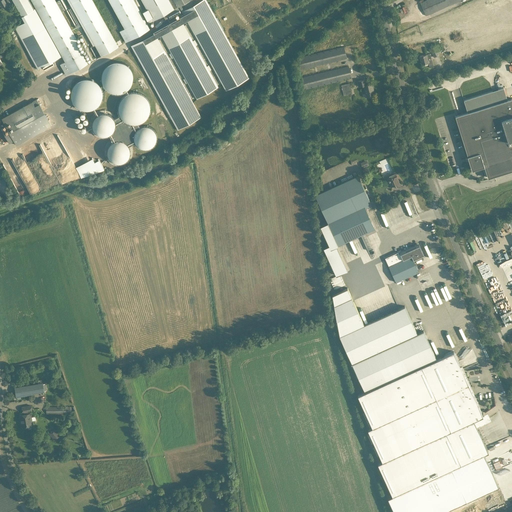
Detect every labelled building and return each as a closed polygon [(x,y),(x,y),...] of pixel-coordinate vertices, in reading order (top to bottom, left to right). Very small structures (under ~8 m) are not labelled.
[(143,0),(148,8),(143,10),(149,22),(158,17),(163,15),(167,23),(154,31),(153,31),(154,32),(144,38),(132,45),(131,45),(178,129),(201,117),(159,41),(163,38),(197,98),(219,86),(185,26),(190,23),(227,91),(250,78),(215,14),(207,0),(201,0),(184,10),(183,10),(184,14),(170,22),(167,16),(179,9),(178,6),(179,6),(181,4),(188,0),(7,0),(11,8),(16,5),(22,16),(24,21),(25,21),(24,22),(15,27),(38,69),(42,66),(44,69),(47,68),(55,63),(53,60),(63,55),(66,61),(61,64),(67,74),(88,63),(76,42),(78,41),(62,11),(66,9),(61,0),(59,0),(56,1),(55,0),(67,0),(72,7),(67,10),(75,25),(77,28),(82,25),(93,46),(91,47),(97,58),(118,46),(92,0),(110,0),(126,28),(121,31),(127,41),(147,30),(150,28),(134,0),(143,0)] [(427,0),(420,3),(426,15),(460,0),(427,0)] [(344,46),(298,56),(301,69),(346,59),(344,46)] [(430,52),(421,55),(423,63),(427,62),(429,67),(433,66),(430,52)] [(132,74),(129,67),(122,62),(115,62),(107,65),(102,71),(102,79),(105,86),(111,91),(119,92),(127,89),(131,82),(132,74)] [(303,88),(351,79),(348,67),(301,75),(303,88)] [(102,90),(99,83),(93,78),(85,77),(78,80),(73,87),(72,95),(75,102),(82,107),(90,107),(97,104),(102,98),(102,90)] [(372,86),(371,83),(366,84),(365,79),(357,81),(359,87),(364,86),(366,97),(375,95),(373,89),(372,88),(373,88),(373,86),(372,86)] [(349,83),(341,84),(343,95),(352,93),(349,83)] [(488,177),(511,169),(511,98),(508,100),(503,87),(498,89),(495,90),(492,91),(464,100),(467,112),(462,113),(455,116),(468,155),(467,155),(472,169),(484,166),(488,177)] [(150,103),(146,96),(140,91),(132,90),(125,94),(120,100),(119,108),(122,115),(129,120),(137,121),(144,118),(149,111),(150,103)] [(37,99),(2,118),(4,123),(0,125),(9,143),(14,140),(16,145),(51,125),(37,99)] [(105,134),(110,132),(114,128),(115,122),(113,117),(110,114),(105,112),(99,113),(95,116),(93,120),(93,126),(96,130),(100,133),(105,134)] [(139,127),(140,127),(138,123),(137,123),(136,123),(134,123),(133,123),(132,123),(131,123),(130,123),(129,122),(128,122),(127,122),(126,121),(125,120),(124,119),(123,118),(122,118),(122,117),(121,116),(120,115),(116,117),(117,118),(117,119),(117,120),(118,121),(118,122),(118,123),(118,124),(118,125),(118,126),(118,127),(117,128),(117,129),(117,130),(116,131),(116,132),(115,133),(115,134),(114,134),(113,135),(112,136),(111,136),(111,137),(112,139),(113,138),(114,138),(115,138),(116,137),(117,137),(118,137),(119,137),(120,137),(121,137),(122,138),(123,138),(124,138),(125,139),(126,139),(127,140),(128,140),(129,141),(129,142),(130,143),(131,144),(131,145),(135,142),(135,141),(134,140),(134,139),(134,138),(134,137),(134,136),(134,135),(134,134),(134,133),(135,132),(135,131),(136,131),(136,130),(137,129),(137,128),(138,128),(139,127)] [(147,147),(152,145),(156,141),(157,136),(155,131),(152,127),(147,125),(141,126),(137,129),(135,134),(135,139),(138,144),(142,147),(147,147)] [(120,162),(125,160),(129,156),(130,150),(128,145),(125,141),(120,140),(115,140),(110,144),(108,148),(108,154),(111,158),(115,161),(120,162)] [(80,178),(88,174),(83,163),(74,167),(80,178)] [(395,185),(400,183),(396,176),(397,175),(395,171),(385,176),(390,186),(395,184),(395,185)] [(320,225),(329,245),(324,247),(336,275),(347,270),(336,246),(375,229),(364,205),(371,202),(358,175),(315,194),(327,222),(320,225)] [(413,260),(424,256),(418,244),(401,252),(400,251),(385,258),(396,282),(419,272),(413,260)] [(449,284),(420,295),(425,307),(454,297),(449,284)] [(347,287),(332,294),(339,336),(364,392),(437,359),(424,330),(417,333),(405,306),(364,324),(347,287)] [(445,348),(463,342),(461,336),(460,336),(458,329),(441,335),(443,339),(445,338),(446,343),(444,344),(445,348)] [(437,359),(364,392),(357,395),(371,427),(367,429),(381,462),(377,464),(393,495),(489,451),(474,419),(483,415),(468,382),(469,382),(469,379),(467,379),(454,351),(437,359)] [(43,383),(43,382),(20,385),(20,386),(15,387),(16,396),(33,394),(33,392),(44,390),(43,383)] [(31,427),(31,426),(32,425),(30,418),(31,418),(31,413),(30,413),(30,411),(32,410),(31,405),(22,407),(23,412),(24,412),(25,414),(19,415),(20,419),(22,419),(23,427),(28,426),(28,428),(28,429),(29,429),(30,429),(31,428),(31,427)] [(70,406),(47,407),(47,414),(70,414),(70,406)] [(49,433),(55,440),(61,434),(55,428),(49,433)]
